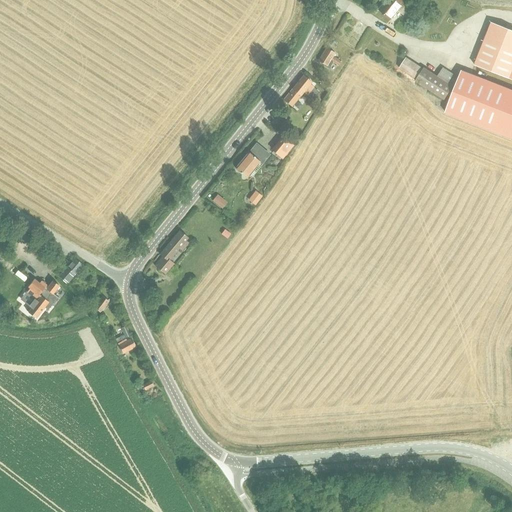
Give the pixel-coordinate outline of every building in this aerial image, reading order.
[(386,0),(384,2),(383,2),(378,8),(379,8),(378,10),(391,21),(407,0),(406,0),(386,0)] [(511,30),(490,22),(473,65),(511,80),(511,30)] [(337,66),(340,61),(332,56),(334,53),(326,48),(317,60),(328,68),(332,62),(337,66)] [(414,81),(444,100),(458,78),(442,68),(436,76),(423,68),(422,69),(405,58),(398,69),(415,80),(414,81)] [(511,138),(511,90),(461,70),(455,86),(456,86),(445,113),(511,138)] [(291,108),(302,93),(306,96),(312,88),(309,85),(311,83),(302,76),(282,101),(291,108)] [(288,138),(295,143),(298,139),(291,133),(288,138)] [(270,150),(282,160),(293,147),(281,137),(270,150)] [(248,152),(235,168),(236,167),(241,172),(240,173),(241,174),(242,173),(247,177),(247,178),(259,163),(254,158),(255,157),(253,156),(253,157),(247,153),(248,152)] [(258,194),(251,203),(255,205),(262,196),(258,194)] [(216,197),(212,201),(222,209),(225,204),(216,197)] [(224,230),(221,235),(227,239),(230,234),(224,230)] [(173,264),(169,260),(177,250),(180,252),(187,244),(184,241),(187,238),(178,231),(159,255),(162,257),(154,266),(165,274),(173,264)] [(75,258),(67,267),(75,274),(82,265),(75,258)] [(75,274),(67,267),(59,276),(67,283),(75,274)] [(92,275),(87,280),(93,286),(98,280),(92,275)] [(53,294),(59,285),(53,280),(48,286),(41,280),(39,282),(34,278),(28,286),(30,288),(27,292),(37,300),(28,312),(36,318),(49,301),(46,300),(52,293),(53,294)] [(100,312),(108,301),(102,296),(94,307),(100,312)] [(126,326),(121,328),(124,334),(126,338),(130,335),(126,326)] [(124,334),(115,339),(117,344),(125,340),(126,339),(126,338),(124,334)] [(125,340),(117,344),(118,346),(122,353),(136,347),(132,339),(126,342),(125,340)] [(142,385),(145,390),(153,386),(151,381),(142,385)]
